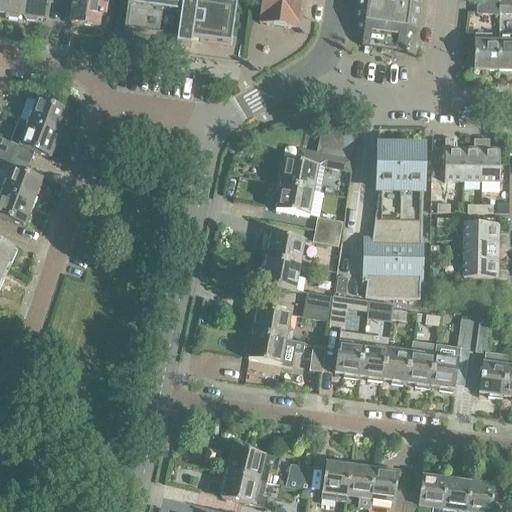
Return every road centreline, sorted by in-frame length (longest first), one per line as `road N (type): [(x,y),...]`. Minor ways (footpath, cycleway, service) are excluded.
road 1 (residential): [(159,397),(511,447)]
road 2 (residential): [(3,417),(106,98)]
road 3 (tertiary): [(159,397),(216,129)]
road 4 (residential): [(433,100),(341,97),(329,53)]
road 5 (tertiary): [(216,129),(329,53)]
